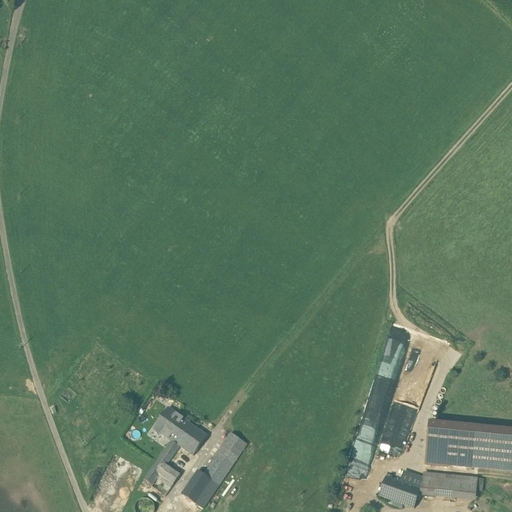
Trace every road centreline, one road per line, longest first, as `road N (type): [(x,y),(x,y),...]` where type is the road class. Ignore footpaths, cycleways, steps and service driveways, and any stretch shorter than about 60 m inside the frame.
road 1 (track): [(511,86),(387,226),(401,329),(433,344),(443,362),(425,408)]
road 2 (unclassified): [(0,214),(32,364),(87,511)]
road 3 (track): [(387,226),(213,437)]
